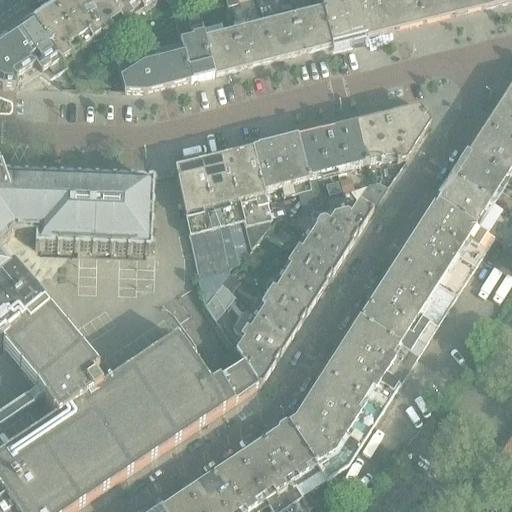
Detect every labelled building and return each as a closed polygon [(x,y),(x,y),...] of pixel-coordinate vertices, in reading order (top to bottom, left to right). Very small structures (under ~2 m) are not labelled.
[(102,37),(75,0),(66,0),(53,9),(81,51),(102,37)] [(161,0),(75,0),(102,37),(103,39),(112,33),(161,0)] [(238,7),(236,0),(224,0),(227,9),(227,10),(238,7)] [(332,50),(318,0),(299,0),(304,17),(293,20),(302,57),(332,50)] [(511,4),(511,0),(318,0),(332,50),(449,20),(511,4)] [(81,51),(53,9),(34,22),(60,63),(61,64),(81,51)] [(302,57),(293,20),(290,11),(262,18),(263,22),(261,22),(272,65),(302,57)] [(213,80),(204,42),(203,37),(196,13),(186,17),(192,39),(189,40),(184,19),(177,22),(174,23),(179,44),(190,85),(213,80)] [(60,63),(34,22),(13,36),(30,60),(41,77),(60,63)] [(272,65),(261,22),(231,30),(232,35),(243,72),(272,65)] [(243,72),(232,35),(204,42),(213,80),(243,72)] [(30,60),(13,36),(0,44),(0,54),(12,72),(30,60)] [(190,85),(179,44),(162,48),(164,56),(115,68),(118,80),(123,96),(145,97),(190,85)] [(0,80),(12,72),(0,54),(0,80)] [(30,60),(12,72),(0,80),(0,90),(1,91),(21,92),(21,89),(41,77),(30,60)] [(99,84),(74,84),(81,94),(100,95),(99,84)] [(511,87),(451,181),(490,205),(507,179),(511,183),(511,87)] [(418,111),(357,126),(366,167),(388,162),(394,160),(396,167),(399,166),(406,163),(430,127),(418,111)] [(357,126),(297,142),(307,183),(337,175),(366,167),(357,126)] [(297,142),(252,153),(260,185),(264,197),(280,192),(283,201),(294,198),(299,217),(315,213),(307,183),(297,142)] [(252,153),(226,159),(233,184),(243,226),(250,254),(263,239),(270,229),(269,225),(271,224),(265,200),(264,197),(260,185),(252,153)] [(226,159),(199,166),(204,186),(225,274),(226,276),(227,275),(246,252),(242,238),(239,227),(243,226),(233,184),(226,159)] [(199,166),(174,172),(175,174),(177,185),(185,219),(194,269),(202,309),(213,298),(221,288),(228,280),(227,275),(226,276),(225,274),(204,186),(199,166)] [(242,367),(210,389),(176,339),(125,374),(100,390),(92,378),(98,373),(48,313),(47,314),(43,310),(45,308),(13,270),(8,273),(0,263),(0,252),(14,240),(2,179),(0,176),(0,511),(77,511),(257,392),(242,367)] [(149,255),(151,185),(2,179),(14,240),(36,240),(36,250),(149,255)] [(474,230),(490,205),(451,181),(435,206),(474,230)] [(337,184),(325,188),(328,198),(341,195),(337,184)] [(342,262),(373,215),(387,191),(378,186),(368,188),(358,205),(350,217),(346,215),(333,218),(328,225),(323,222),(318,223),(314,229),(316,230),(309,240),(342,262)] [(416,362),(474,272),(493,242),(474,230),(435,206),(359,325),(416,362)] [(316,303),(342,262),(309,240),(301,253),(297,251),(286,268),(290,270),(282,282),(316,303)] [(230,278),(222,288),(231,296),(240,286),(230,278)] [(291,342),(316,303),(282,282),(275,293),(271,291),(260,308),(263,310),(256,322),(291,342)] [(213,298),(223,315),(235,301),(221,288),(213,298)] [(213,298),(202,309),(214,326),(223,315),(213,298)] [(259,392),(291,342),(256,322),(249,333),(245,331),(239,340),(243,342),(234,356),(242,367),(257,392),(259,391),(259,392)] [(370,435),(416,362),(359,325),(307,406),(332,424),(330,429),(361,448),(370,454),(378,441),(370,435)] [(361,448),(330,429),(332,424),(307,406),(295,425),(291,427),(322,472),(319,474),(325,484),(348,470),(361,448)] [(325,484),(319,474),(322,472),(291,427),(239,462),(272,511),(283,511),(299,500),(306,496),(325,484)] [(272,511),(239,462),(187,497),(196,511),(272,511)] [(196,511),(187,497),(164,511),(196,511)]
